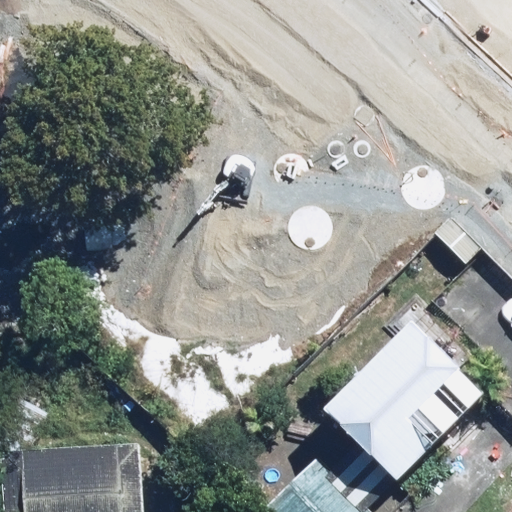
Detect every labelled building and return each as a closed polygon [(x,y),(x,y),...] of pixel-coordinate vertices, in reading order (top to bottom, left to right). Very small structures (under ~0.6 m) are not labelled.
[(511,62),(489,40),(498,30),(466,0),(347,0),(262,88),(318,141),(351,107),(386,141),(414,112),(460,156),(511,101),(511,62)] [(358,168),(302,223),(365,287),(421,231),(358,168)] [(511,273),(511,216),(488,193),(454,227),(507,279),(511,273)] [(271,289),(244,264),(196,318),(218,337),(223,342),(238,327),(271,289)] [(202,350),(212,340),(190,321),(125,395),(147,414),(169,389),(202,350)] [(258,508),(262,511),(361,511),(360,510),(481,395),(415,326),(326,410),(352,438),(325,464),(315,453),(258,508)] [(224,369),(251,338),(242,331),(228,347),(221,341),(209,356),(202,350),(169,389),(196,412),(229,374),(224,369)] [(142,511),(140,443),(0,448),(0,465),(1,511),(142,511)] [(509,511),(511,510),(511,483),(499,471),(460,511),(509,511)]
